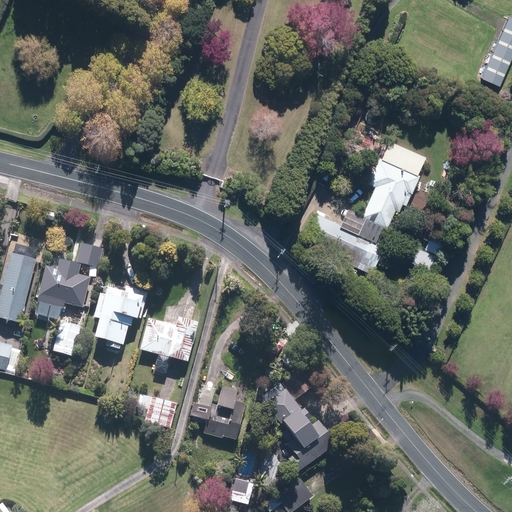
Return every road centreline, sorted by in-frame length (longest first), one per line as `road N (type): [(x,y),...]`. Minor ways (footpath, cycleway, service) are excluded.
road 1 (tertiary): [(479,511),(270,271),(214,227),(151,200),(0,161)]
road 2 (track): [(227,237),(175,442),(157,465),(88,511)]
road 3 (track): [(256,260),(285,221),(365,36),(391,0)]
road 4 (track): [(372,389),(422,348),(511,149)]
road 5 (track): [(203,222),(262,0)]
road 6 (track): [(27,168),(85,120),(127,65),(160,0)]
road 7 (track): [(386,406),(410,395),(425,400),(511,462)]
